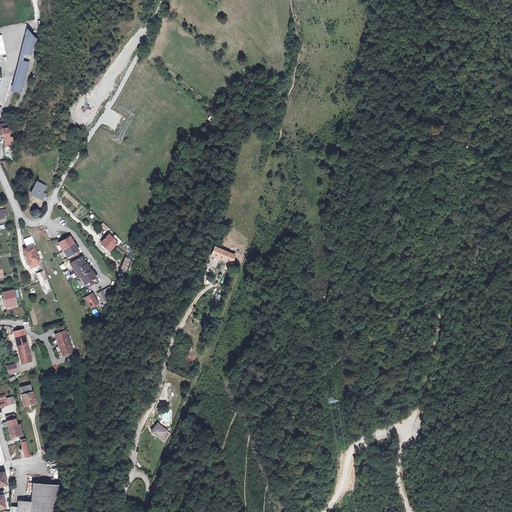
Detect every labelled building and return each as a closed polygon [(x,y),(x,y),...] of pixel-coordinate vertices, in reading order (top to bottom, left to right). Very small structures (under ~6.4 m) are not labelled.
[(22,60),(24,53),(23,53),(28,36),(36,38),(28,27),(11,90),(14,91),(22,60)] [(22,60),(14,91),(22,93),(33,48),(37,49),(40,39),(36,38),(28,36),(23,53),(24,53),(22,60)] [(8,124),(0,124),(0,134),(4,134),(6,146),(14,144),(11,128),(8,128),(8,124)] [(37,182),(31,192),(35,194),(34,196),(42,200),(46,194),(43,193),(46,186),(37,182)] [(0,210),(0,215),(1,222),(5,221),(4,217),(9,216),(8,209),(0,210)] [(103,223),(100,226),(106,231),(109,228),(103,223)] [(111,232),(101,243),(110,252),(117,243),(119,245),(121,242),(117,237),(111,232)] [(70,237),(60,242),(62,247),(61,247),(63,250),(64,250),(74,244),(70,237)] [(74,244),(64,250),(66,253),(69,257),(73,255),(74,257),(79,255),(78,252),(79,251),(75,244),(74,244)] [(24,250),(30,265),(40,261),(41,261),(40,259),(41,259),(38,252),(37,252),(34,246),(28,248),(24,250)] [(214,246),(212,253),(233,261),(235,255),(214,246)] [(117,248),(114,251),(120,256),(123,253),(117,248)] [(75,270),(86,264),(81,257),(71,263),(74,267),(73,267),(75,271),(75,270)] [(126,258),(122,268),(126,270),(130,260),(126,258)] [(86,264),(75,270),(77,273),(78,273),(80,277),(81,277),(91,271),(87,264),(86,264)] [(48,280),(44,271),(37,274),(41,283),(48,280)] [(91,271),(81,277),(83,280),(84,280),(86,284),(96,278),(92,271),(91,271)] [(41,283),(44,291),(48,290),(51,289),(48,280),(41,283)] [(104,290),(107,296),(114,292),(111,286),(104,290)] [(4,293),(7,307),(17,305),(14,291),(4,293)] [(98,294),(103,302),(107,300),(103,291),(98,294)] [(85,297),(91,308),(98,304),(93,293),(85,297)] [(218,294),(214,303),(220,305),(223,296),(218,294)] [(18,344),(19,351),(28,349),(24,330),(19,331),(21,338),(16,340),(17,345),(18,344)] [(66,332),(57,335),(58,339),(63,352),(65,355),(73,352),(66,332)] [(63,352),(58,339),(55,340),(60,353),(63,352)] [(20,357),(22,363),(31,361),(28,349),(19,351),(21,357),(20,357)] [(77,353),(69,356),(71,361),(79,358),(77,353)] [(16,364),(7,366),(9,374),(18,372),(16,364)] [(21,395),(24,406),(35,403),(34,400),(33,392),(32,392),(30,385),(20,387),(22,395),(21,395)] [(6,417),(8,427),(17,425),(14,415),(6,417)] [(158,424),(151,432),(161,440),(168,431),(158,424)] [(8,427),(11,438),(20,436),(19,434),(20,434),(20,432),(21,431),(21,428),(18,429),(17,425),(8,427)] [(20,449),(22,458),(29,456),(25,439),(21,440),(23,448),(20,449)] [(57,511),(59,485),(33,483),(31,502),(20,501),(18,503),(18,507),(10,506),(10,511),(57,511)]
